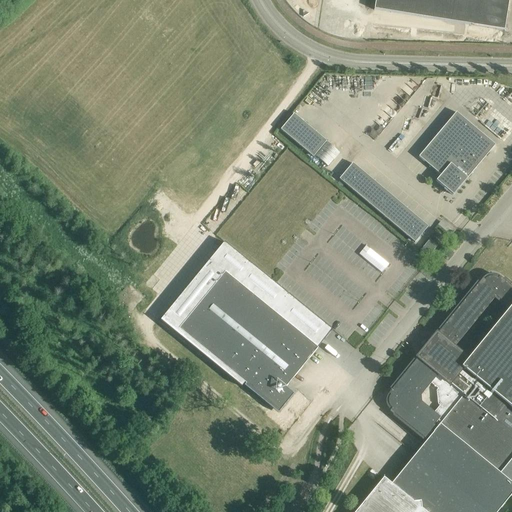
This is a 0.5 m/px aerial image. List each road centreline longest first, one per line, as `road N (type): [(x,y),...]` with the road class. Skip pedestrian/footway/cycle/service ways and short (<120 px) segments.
road 1 (secondary): [(260,0),(285,35),(321,55),(511,65)]
road 2 (unclassified): [(343,398),(511,196)]
road 3 (motorway): [(130,511),(0,374)]
road 4 (unknown): [(304,374),(312,347),(220,269)]
road 5 (unknown): [(363,293),(381,261),(333,220),(318,219),(300,242)]
road 6 (unknown): [(300,242),(279,270),(285,280),(333,315),(363,293)]
road 7 (motorway): [(0,413),(94,511)]
